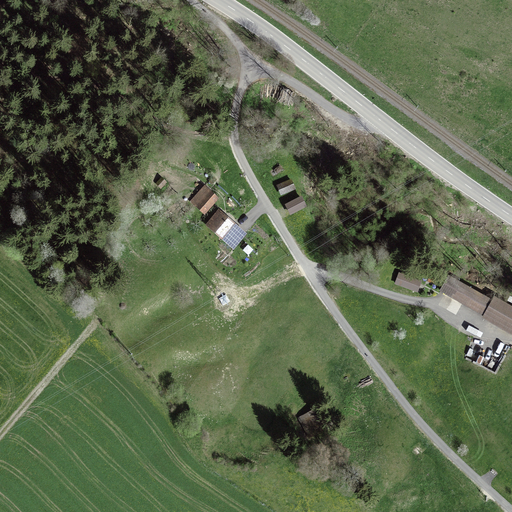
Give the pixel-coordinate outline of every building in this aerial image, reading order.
[(291,180),(278,186),(281,194),(294,188),(291,180)] [(204,186),(191,201),(204,213),(217,198),(204,186)] [(301,207),(298,200),(287,206),(290,213),(301,207)] [(243,234),(220,214),(209,226),(233,246),(243,234)] [(399,274),(395,283),(417,291),(420,282),(399,274)] [(485,316),(493,302),(449,277),(441,291),(485,316)] [(485,316),(511,331),(511,308),(496,299),(495,301),(493,300),(493,302),(485,316)] [(305,416),(315,434),(324,429),(314,411),(305,416)]
